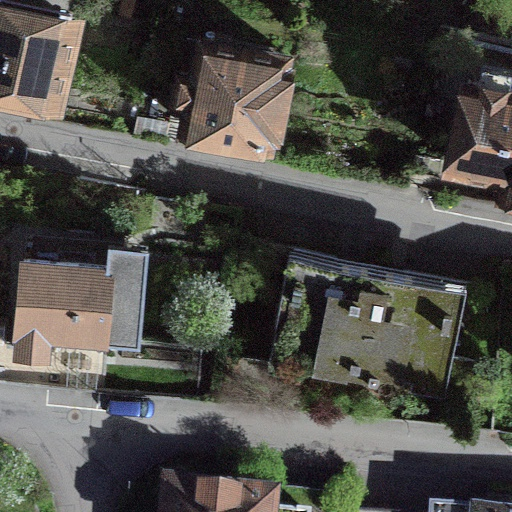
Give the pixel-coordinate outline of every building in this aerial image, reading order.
[(69,18),(0,3),(0,80),(53,92),(69,18)] [(283,51),(203,36),(200,50),(183,47),(174,97),(191,100),(186,124),(266,140),(283,51)] [(453,160),(510,172),(507,189),(511,190),(511,86),(469,78),(453,160)] [(187,207),(153,201),(143,252),(177,258),(187,207)] [(144,264),(24,255),(16,349),(34,351),(46,352),(48,333),(138,340),(144,264)] [(333,268),(301,262),(299,272),(295,271),(285,322),(289,323),(283,357),(346,370),(347,367),(377,373),(378,367),(432,378),(439,344),(443,345),(451,302),(447,301),(449,292),(400,282),(402,269),(336,255),(333,268)] [(292,511),(267,509),(268,507),(212,500),(213,493),(209,489),(187,487),(182,491),(182,497),(171,496),(169,511),(292,511)]
